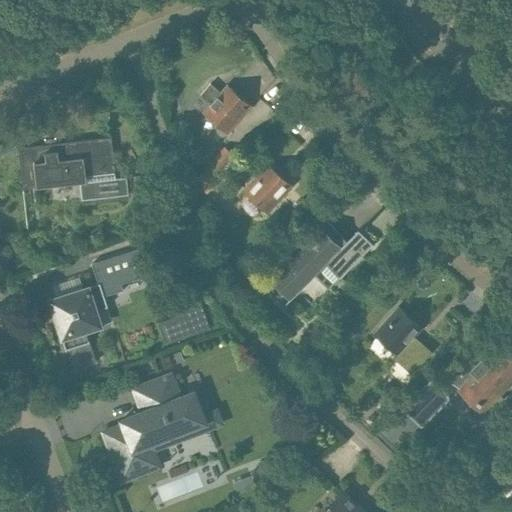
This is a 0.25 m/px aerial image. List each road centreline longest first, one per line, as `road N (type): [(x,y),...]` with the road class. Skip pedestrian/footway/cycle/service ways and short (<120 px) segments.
road 1 (residential): [(435,511),(217,300),(130,39)]
road 2 (residential): [(130,39),(214,6),(256,20),(386,191),(511,305)]
road 3 (residential): [(67,511),(0,317)]
road 4 (unclassified): [(511,121),(414,0)]
road 5 (residential): [(0,89),(130,39)]
